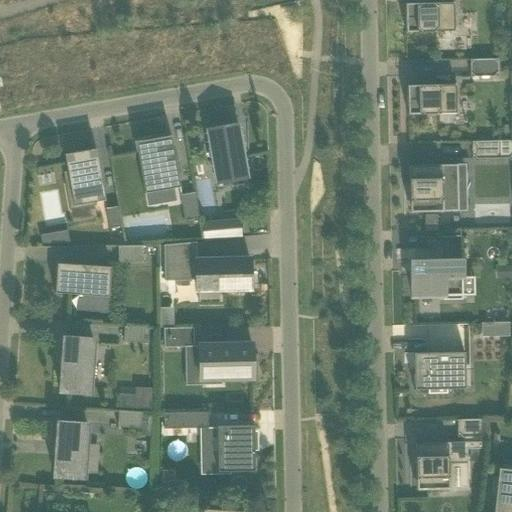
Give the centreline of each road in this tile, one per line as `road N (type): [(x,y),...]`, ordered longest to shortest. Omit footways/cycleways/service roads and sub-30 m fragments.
road 1 (residential): [(8,127),(242,85),(273,92),(284,114),(292,511)]
road 2 (residential): [(380,511),(368,0)]
road 3 (residential): [(8,127),(0,418)]
